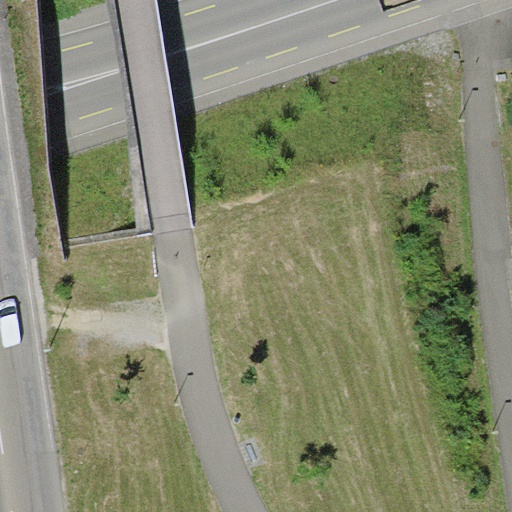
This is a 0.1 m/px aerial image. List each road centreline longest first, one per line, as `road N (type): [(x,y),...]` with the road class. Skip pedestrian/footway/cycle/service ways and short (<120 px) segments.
road 1 (tertiary): [(0,95),(320,0)]
road 2 (motorway): [(318,296),(278,0)]
road 3 (motorway): [(173,0),(212,283)]
road 4 (motorway): [(415,511),(318,296)]
road 5 (motorway): [(212,283),(265,511)]
road 6 (motorway): [(212,283),(207,511)]
road 7 (motorway): [(356,511),(318,296)]
